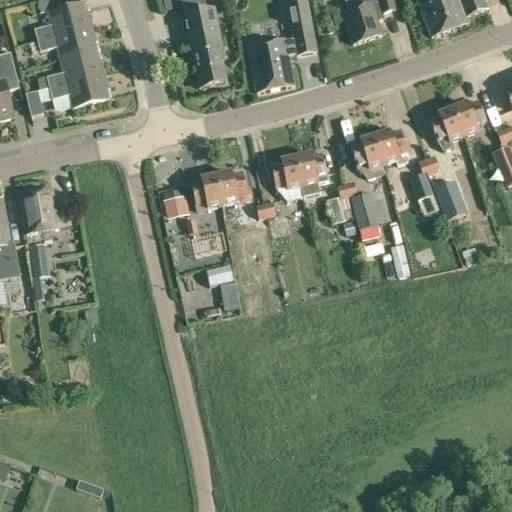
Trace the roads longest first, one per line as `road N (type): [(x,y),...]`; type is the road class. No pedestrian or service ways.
road 1 (residential): [(206,511),(128,144)]
road 2 (residential): [(164,136),(289,107),(511,31)]
road 3 (residential): [(164,136),(128,0)]
road 4 (residential): [(0,171),(128,144)]
